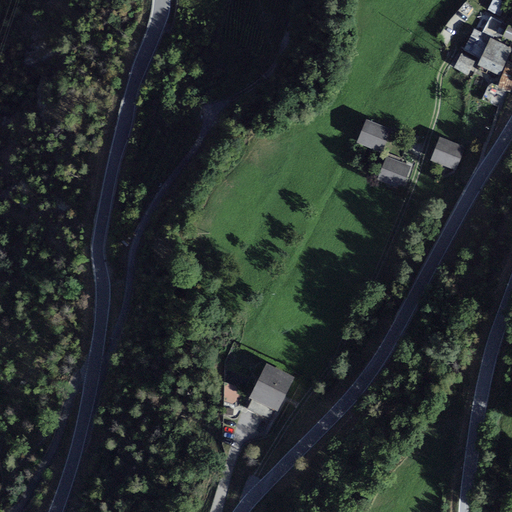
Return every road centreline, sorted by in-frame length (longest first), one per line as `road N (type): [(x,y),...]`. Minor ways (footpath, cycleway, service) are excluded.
road 1 (track): [(257,496),(256,478),(339,361),(404,229),(445,65),(469,19)]
road 2 (tertiary): [(166,0),(104,241),(104,352),(63,511)]
road 3 (tertiary): [(245,511),(361,398),(511,137)]
road 4 (track): [(101,364),(152,206),(219,109),(274,61),(296,0)]
road 5 (tertiary): [(511,314),(488,391),(469,511)]
